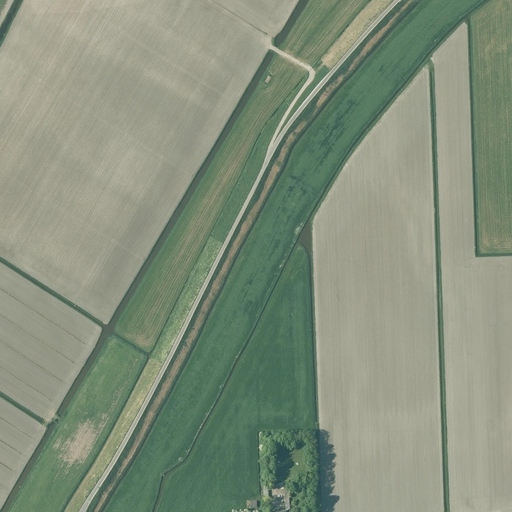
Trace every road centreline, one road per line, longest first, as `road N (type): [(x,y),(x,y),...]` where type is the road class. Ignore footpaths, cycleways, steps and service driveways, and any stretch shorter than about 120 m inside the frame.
road 1 (unclassified): [(82,511),(275,144),(398,0)]
road 2 (track): [(217,7),(309,70),(268,158)]
